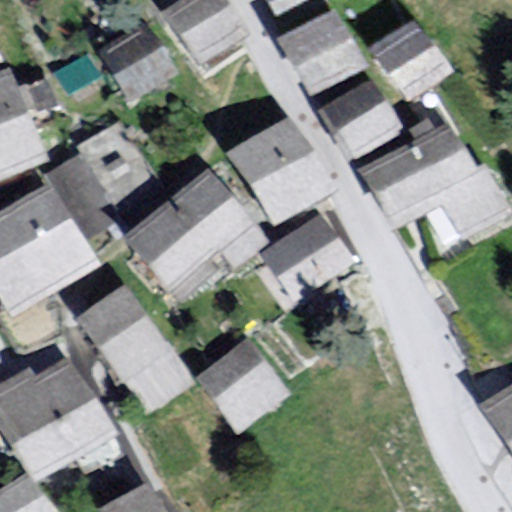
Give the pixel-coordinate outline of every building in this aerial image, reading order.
[(206,0),(183,0),(148,24),(183,75),(234,40),(206,0)] [(312,0),(253,0),(270,28),(314,3),(312,0)] [(322,23),(269,48),(295,102),(348,77),(322,23)] [(142,33),(93,59),(122,114),(171,88),(142,33)] [(412,33),(360,58),(382,103),(434,78),(412,33)] [(3,83),(0,83),(0,185),(35,172),(3,83)] [(355,85),(308,115),(340,165),(387,135),(355,85)] [(433,128),(346,179),(377,233),(465,181),(433,128)] [(316,202),(275,130),(207,168),(248,240),(316,202)] [(88,231),(118,219),(90,149),(60,162),(88,231)] [(147,301),(228,233),(186,183),(105,252),(147,301)] [(0,322),(81,282),(38,195),(0,214),(0,322)] [(322,220),(250,264),(279,310),(351,266),(322,220)] [(160,349),(114,290),(66,328),(111,386),(160,349)] [(231,346),(181,383),(221,437),(271,399),(231,346)] [(54,367),(0,395),(0,475),(7,489),(94,444),(54,367)] [(511,387),(463,419),(511,494),(511,387)] [(33,511),(22,489),(0,500),(0,511),(33,511)] [(145,511),(138,498),(110,511),(145,511)]
